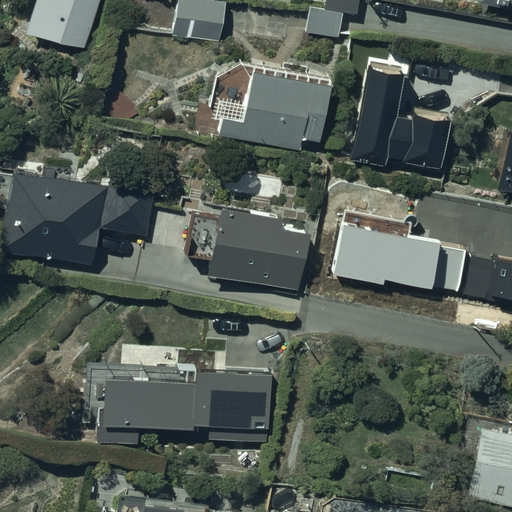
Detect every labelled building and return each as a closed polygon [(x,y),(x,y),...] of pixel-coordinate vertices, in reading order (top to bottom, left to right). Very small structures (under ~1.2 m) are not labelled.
[(29,0),(20,28),(82,47),(96,0),(29,0)] [(223,0),(173,0),(170,34),(172,35),(172,41),(183,42),(184,37),(219,41),(222,10),(227,11),(227,3),(223,3),(223,0)] [(356,12),(357,0),(321,0),(321,4),(306,3),(304,31),(340,34),(341,11),(356,12)] [(326,77),(246,65),(240,114),(221,111),(217,133),(295,145),(297,133),(317,136),(326,77)] [(102,171),(4,154),(0,176),(0,250),(57,261),(58,256),(91,262),(98,224),(143,232),(152,182),(108,174),(107,182),(101,181),(102,171)] [(365,256),(361,274),(481,296),(480,304),(491,306),(492,299),(511,302),(511,254),(461,245),(462,237),(435,232),(436,226),(424,223),(423,226),(419,225),(421,216),(370,206),(361,255),(365,256)] [(193,439),(272,443),(275,360),(178,357),(178,362),(153,361),(153,366),(98,363),(96,399),(87,398),(85,444),(146,446),(147,430),(193,432),(193,439)] [(511,427),(481,421),(466,493),(511,503),(511,427)] [(100,510),(99,511),(235,511),(236,510),(200,505),(199,511),(181,511),(184,500),(114,490),(111,511),(100,510)]
